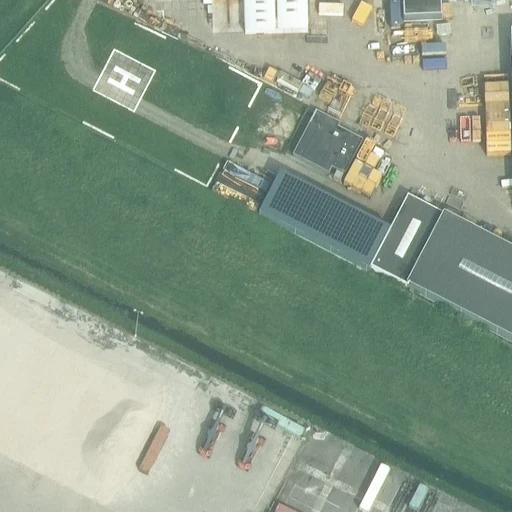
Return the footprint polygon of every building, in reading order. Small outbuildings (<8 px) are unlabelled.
[(243,0),(245,35),(307,33),(306,0),(243,0)] [(441,2),(468,1),(468,0),(390,0),(390,5),(402,4),(403,15),(403,22),(441,20),(441,2)] [(128,47),(119,87),(157,96),(166,56),(128,47)] [(293,157),(328,175),(344,145),(326,136),(327,133),(310,124),(293,157)] [(287,182),(277,202),(289,208),(299,188),(287,182)] [(329,221),(334,196),(312,192),(306,216),(329,221)] [(370,272),(405,290),(443,217),(409,200),(370,272)] [(511,252),(443,217),(405,290),(511,343),(511,252)]
